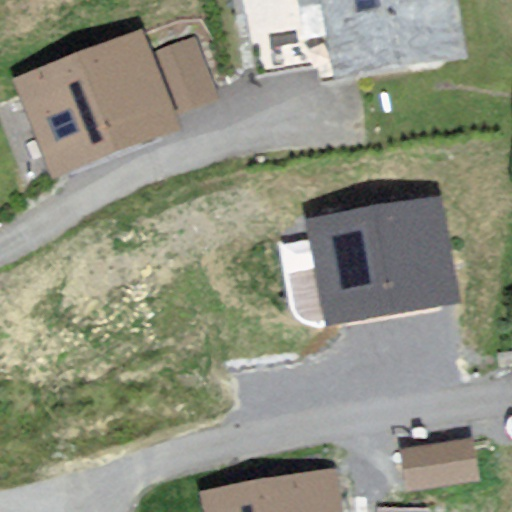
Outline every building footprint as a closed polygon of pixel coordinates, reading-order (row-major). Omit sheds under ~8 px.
[(435,0),(334,0),(347,70),(462,49),(454,0),(436,3),(435,0)] [(141,31),(20,77),(55,168),(177,121),(171,105),(208,91),(189,43),(152,58),(141,31)] [(325,333),(467,307),(445,191),(303,218),(325,333)] [(474,433),(398,446),(406,490),(482,477),(474,433)] [(340,511),(332,472),(214,494),(217,511),(340,511)]
